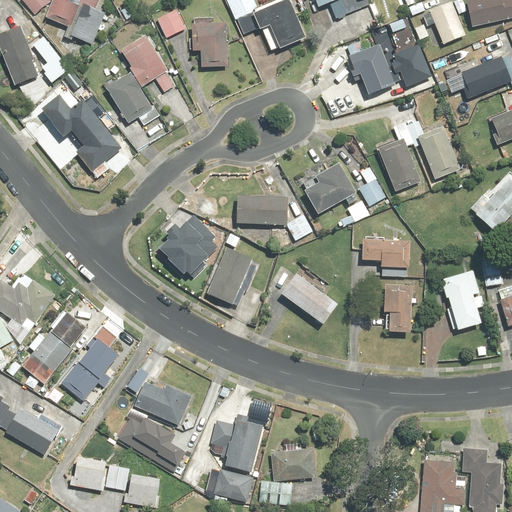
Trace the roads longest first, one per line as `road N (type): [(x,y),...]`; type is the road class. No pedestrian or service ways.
road 1 (residential): [(83,250),(146,303),(215,345),(303,379),(377,392)]
road 2 (residential): [(207,149),(178,164),(83,250)]
road 3 (residential): [(377,392),(511,387)]
road 4 (residential): [(0,149),(83,250)]
road 5 (residential): [(365,511),(377,392)]
